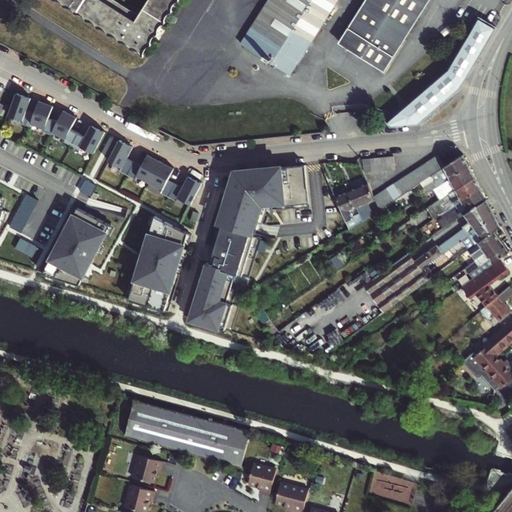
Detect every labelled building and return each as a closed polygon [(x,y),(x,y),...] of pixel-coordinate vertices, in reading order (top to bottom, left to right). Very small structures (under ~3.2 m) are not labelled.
[(60,0),(144,53),(177,0),(151,0),(141,16),(115,0),(60,0)] [(511,0),(269,0),(249,32),(298,64),(338,0),(369,0),(342,44),(382,70),(426,0),(502,0),(510,5),(511,1),(511,0)] [(359,0),(345,0),(340,9),(349,15),(359,0)] [(460,88),(496,29),(479,19),(448,71),(388,122),(391,126),(420,123),(460,88)] [(28,126),(30,122),(34,112),(26,109),(30,97),(26,95),(26,96),(23,95),(16,92),(7,114),(21,119),(20,123),(28,126)] [(50,134),(51,131),(57,120),(47,117),(51,106),(47,104),(46,105),(44,104),(45,102),(38,100),(34,112),(30,122),(43,127),(42,131),(50,134)] [(194,146),(295,135),(292,112),(291,111),(290,104),(189,114),(194,146)] [(63,141),(70,145),(77,132),(70,128),(75,118),(71,115),(70,116),(68,114),(69,113),(63,110),(57,120),(51,131),(64,138),(63,141)] [(80,146),(93,153),(104,131),(97,128),(95,127),(90,124),(85,135),(77,132),(70,145),(78,149),(80,146)] [(119,170),(127,174),(133,161),(126,157),(132,146),(119,139),(108,160),(121,167),(119,170)] [(136,175),(149,182),(160,161),(147,154),(141,165),(133,161),(127,174),(134,178),(136,175)] [(434,190),(470,166),(464,155),(459,158),(445,167),(439,172),(433,176),(432,176),(435,181),(417,193),(421,199),(434,190)] [(438,155),(431,160),(439,172),(445,167),(438,155)] [(377,158),(378,171),(385,170),(384,157),(382,158),(377,158)] [(384,157),(385,170),(394,170),(393,157),(384,157)] [(371,172),(378,171),(377,158),(369,159),(371,172)] [(363,172),(371,172),(369,159),(357,160),(363,172)] [(439,172),(431,160),(425,164),(433,176),(439,172)] [(160,192),(168,196),(175,183),(167,179),(173,168),(160,161),(149,182),(161,189),(160,192)] [(425,164),(420,168),(427,179),(432,176),(433,176),(425,164)] [(308,203),(305,165),(234,172),(211,246),(215,248),(214,251),(213,254),(212,254),(209,263),(206,262),(189,318),(225,329),(232,304),(226,302),(235,274),(241,276),(254,235),(250,234),(254,221),(258,222),(264,203),(276,202),(276,206),(308,203)] [(441,200),(475,177),(470,166),(434,190),(441,200)] [(427,179),(420,168),(413,172),(420,184),(427,179)] [(420,184),(413,172),(406,176),(414,188),(420,184)] [(175,183),(168,196),(175,200),(177,197),(190,204),(201,183),(188,176),(182,187),(175,183)] [(414,188),(406,176),(400,180),(408,192),(414,188)] [(481,188),(475,177),(441,200),(428,209),(434,219),(441,215),(481,188)] [(86,180),(80,191),(91,196),(96,185),(86,180)] [(408,192),(400,180),(394,184),(402,196),(408,192)] [(368,183),(351,190),(349,191),(356,208),(375,200),(374,197),(368,183)] [(402,196),(394,184),(388,188),(396,200),(402,196)] [(396,200),(388,188),(381,193),(388,205),(396,200)] [(481,188),(441,215),(443,218),(438,221),(443,229),(465,213),(487,200),(481,188)] [(356,208),(349,191),(335,197),(349,230),(351,229),(362,222),(358,214),(351,217),(349,211),(356,208)] [(374,197),(375,200),(380,210),(388,205),(381,193),(374,197)] [(490,207),(487,200),(465,213),(470,221),(490,207)] [(364,210),(367,218),(373,215),(370,207),(364,210)] [(449,250),(495,216),(490,207),(470,221),(462,227),(463,229),(438,247),(437,245),(416,261),(370,293),(378,305),(387,298),(393,305),(428,280),(421,270),(432,262),(449,250)] [(78,208),(43,274),(80,284),(92,260),(90,259),(94,253),(96,254),(99,247),(111,225),(78,208)] [(92,260),(80,284),(130,297),(155,218),(129,209),(126,219),(140,223),(129,256),(99,247),(96,254),(94,253),(90,259),(92,260)] [(180,255),(182,248),(184,249),(189,233),(156,216),(155,218),(130,297),(165,309),(181,258),(182,256),(180,255)] [(479,243),(495,231),(501,227),(495,216),(449,250),(454,256),(473,242),(476,245),(479,243)] [(476,261),(503,242),(495,231),(479,243),(482,248),(472,255),(476,261)] [(501,258),(510,252),(503,242),(476,261),(480,266),(490,259),(493,264),(501,258)] [(365,286),(370,293),(416,261),(410,253),(365,286)] [(487,306),(498,295),(487,283),(495,277),(497,279),(509,270),(501,258),(493,264),(461,287),(469,297),(475,292),(487,306)] [(439,272),(432,262),(421,270),(428,280),(439,272)] [(511,293),(511,288),(510,285),(498,295),(487,306),(483,309),(491,317),(494,314),(500,321),(511,310),(503,301),(511,293)] [(491,317),(488,319),(494,326),(500,321),(494,314),(491,317)] [(483,378),(501,361),(496,356),(511,341),(511,317),(461,362),(475,378),(479,378),(481,376),(483,378)] [(274,325),(270,318),(263,323),(268,330),(274,325)] [(489,324),(485,319),(476,327),(480,332),(489,324)] [(502,363),(501,361),(483,378),(495,390),(501,385),(502,386),(511,379),(511,377),(511,373),(511,374),(511,373),(511,365),(506,359),(502,363)] [(15,369),(4,366),(1,378),(12,380),(15,369)] [(511,384),(511,380),(511,379),(502,386),(504,388),(507,386),(509,387),(511,384)] [(241,467),(250,432),(134,400),(124,436),(241,467)] [(510,459),(511,451),(511,446),(500,443),(496,454),(510,459)] [(161,470),(163,462),(138,456),(132,478),(154,484),(157,472),(158,469),(161,470)] [(262,492),(270,494),(276,469),(254,463),(248,485),(263,489),(262,492)] [(153,500),(155,492),(130,485),(124,508),(138,511),(146,511),(149,502),(150,499),(153,500)] [(302,511),(308,493),(280,486),(274,507),(289,511),(288,511),(302,511)]
